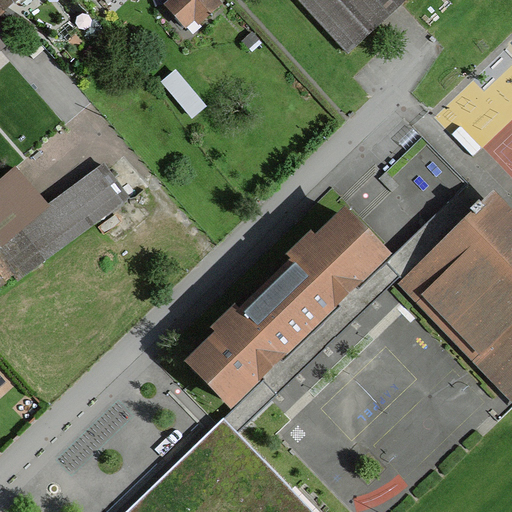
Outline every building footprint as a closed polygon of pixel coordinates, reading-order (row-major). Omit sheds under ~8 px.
[(0,0),(0,12),(13,2),(14,3),(17,0),(0,0)] [(171,0),(163,7),(183,29),(193,20),(197,25),(217,7),(211,0),(171,0)] [(295,0),(344,52),(401,0),(295,0)] [(0,53),(0,158),(11,172),(63,128),(0,53)] [(72,233),(121,191),(103,168),(34,219),(1,180),(0,180),(0,282),(9,275),(12,277),(72,233)] [(469,211),(474,217),(405,284),(505,388),(511,380),(511,227),(488,203),(481,210),(476,204),(469,211)] [(345,219),(191,367),(226,403),(380,255),(345,219)] [(119,511),(311,511),(217,416),(119,511)]
